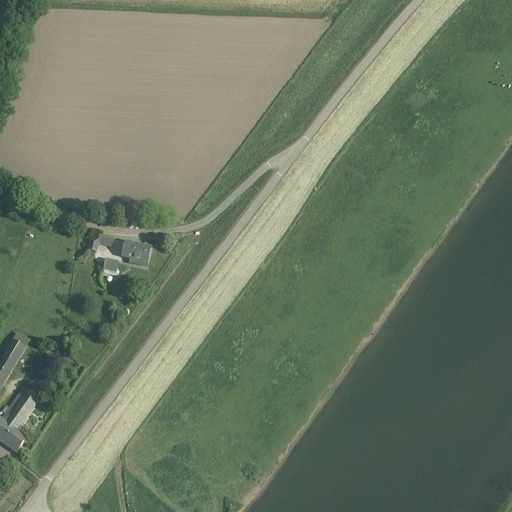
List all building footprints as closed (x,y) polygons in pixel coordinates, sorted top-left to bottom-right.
[(138,220),(138,207),(127,207),(127,220),(138,220)] [(114,239),(98,236),(90,241),(88,251),(96,253),(97,247),(100,245),(112,248),(114,239)] [(151,248),(126,243),(122,258),(140,262),(139,266),(147,268),(151,248)] [(119,263),(106,260),(104,271),(116,274),(119,263)] [(13,341),(25,349),(30,341),(17,334),(13,341)] [(0,389),(25,349),(13,341),(0,361),(0,389)] [(41,400),(24,388),(9,409),(7,407),(2,413),(4,415),(1,419),(0,418),(0,442),(17,455),(28,439),(18,432),(41,400)]
